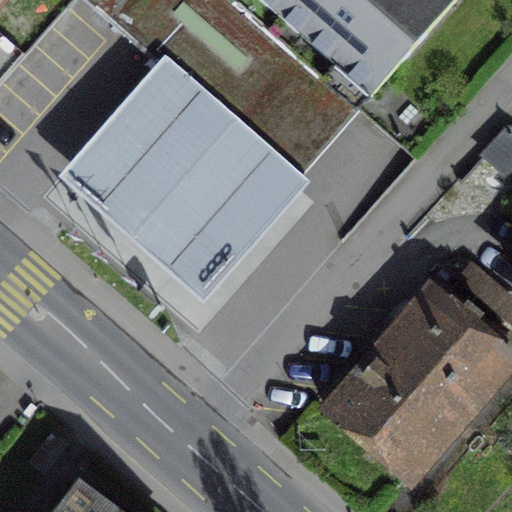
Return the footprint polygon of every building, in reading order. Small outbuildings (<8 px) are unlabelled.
[(0,0),(0,47),(44,0),(0,0)] [(356,109),(232,0),(100,0),(93,8),(158,66),(291,183),(299,174),(356,109)] [(266,0),(403,121),(489,24),(462,0),(266,0)] [(291,183),(158,66),(62,175),(205,301),(309,183),(299,174),(291,183)] [(430,511),(511,426),(511,332),(463,285),(329,425),(420,511),(430,511)] [(113,511),(84,489),(65,511),(113,511)]
